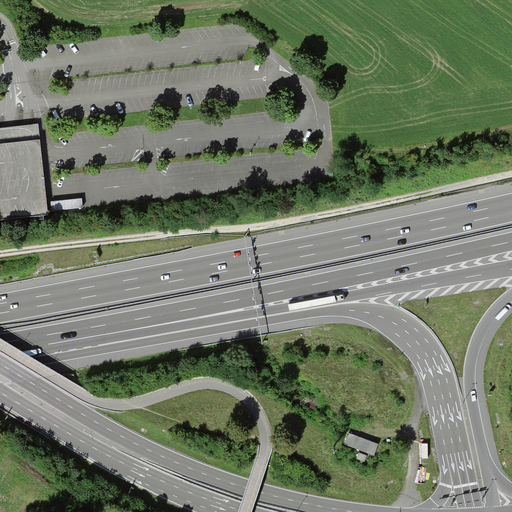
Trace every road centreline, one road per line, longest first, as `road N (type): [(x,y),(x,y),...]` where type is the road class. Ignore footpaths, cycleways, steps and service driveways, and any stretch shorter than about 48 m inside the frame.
road 1 (motorway): [(0,369),(326,311),(367,312),(397,324),(427,354),(454,453)]
road 2 (motorway): [(0,343),(511,241)]
road 3 (motorway): [(511,207),(0,308)]
road 4 (motorway): [(0,355),(511,267)]
road 5 (track): [(511,173),(267,225),(0,253)]
road 6 (secondary): [(357,511),(261,492),(177,462),(0,363)]
road 7 (secondary): [(0,392),(115,460),(232,511)]
road 8 (motorway): [(487,469),(472,355),(487,320),(511,295)]
